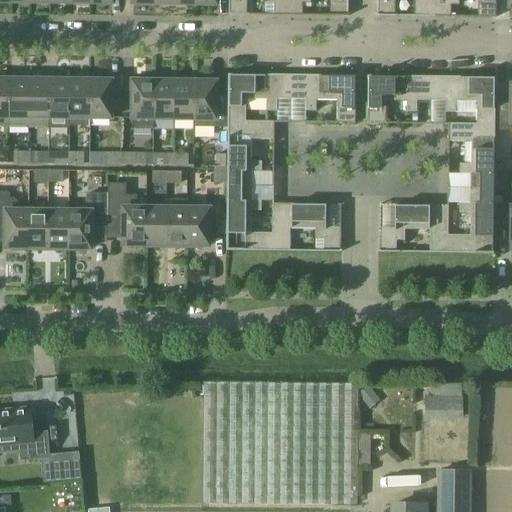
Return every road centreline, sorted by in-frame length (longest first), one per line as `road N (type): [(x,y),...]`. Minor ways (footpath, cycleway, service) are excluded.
road 1 (residential): [(362,42),(0,38)]
road 2 (residential): [(358,318),(0,323)]
road 3 (residential): [(360,133),(282,132),(281,194),(359,195)]
road 4 (residential): [(359,195),(436,196),(436,134),(360,133)]
road 5 (residential): [(511,328),(358,318)]
road 6 (residential): [(511,44),(362,42)]
road 7 (residential): [(358,318),(359,195)]
